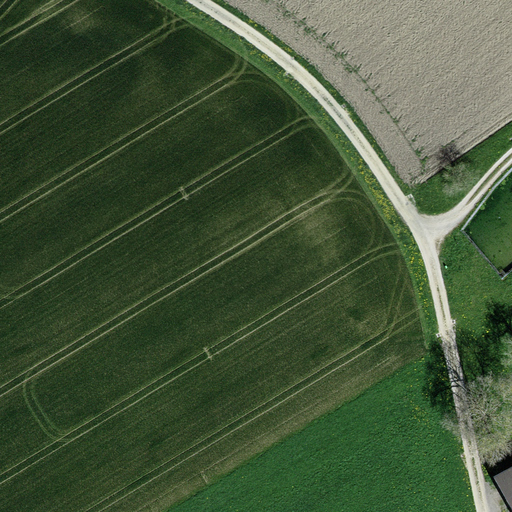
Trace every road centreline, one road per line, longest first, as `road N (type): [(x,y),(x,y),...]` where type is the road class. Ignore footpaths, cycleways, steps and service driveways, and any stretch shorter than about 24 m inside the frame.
road 1 (track): [(190,0),(274,54),(373,164),(431,259),(482,511)]
road 2 (track): [(511,167),(467,208),(431,259)]
